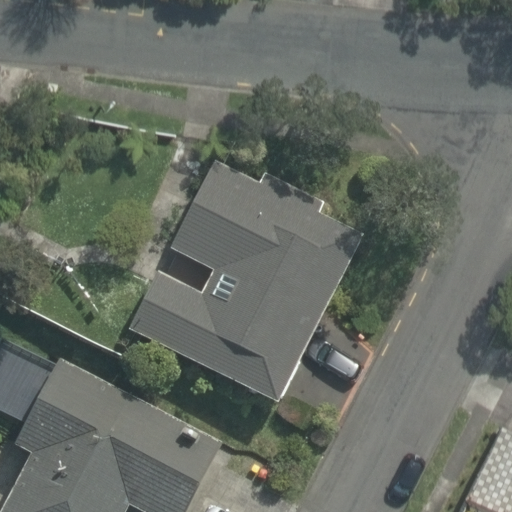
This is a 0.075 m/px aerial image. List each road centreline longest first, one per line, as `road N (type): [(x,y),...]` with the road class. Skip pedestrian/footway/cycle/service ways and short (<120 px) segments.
road 1 (residential): [(0,8),(511,65)]
road 2 (residential): [(360,511),(511,201)]
